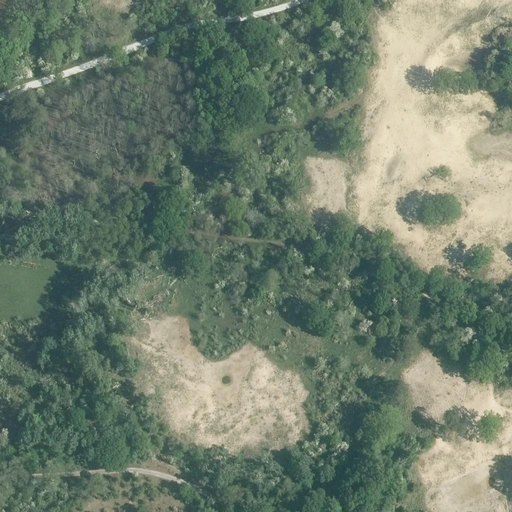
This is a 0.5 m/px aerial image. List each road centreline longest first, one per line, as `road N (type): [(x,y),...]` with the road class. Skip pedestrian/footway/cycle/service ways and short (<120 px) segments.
road 1 (unknown): [(0,404),(47,410),(255,508),(301,500),(357,389),(392,363),(405,329),(452,334),(469,322)]
road 2 (track): [(0,210),(349,250),(511,351)]
road 3 (track): [(229,511),(157,477),(0,477)]
